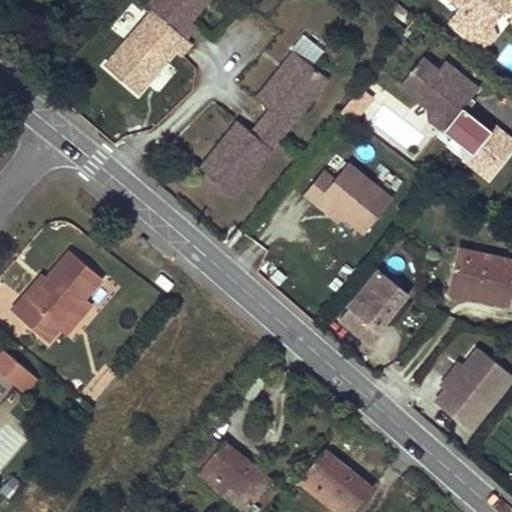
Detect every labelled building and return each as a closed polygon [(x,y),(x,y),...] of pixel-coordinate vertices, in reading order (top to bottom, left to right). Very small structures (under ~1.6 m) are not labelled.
[(105,65),(138,94),(175,51),(181,56),(192,44),(187,39),(198,26),(192,20),(209,0),(152,0),(148,5),(154,10),(105,65)] [(464,5),(457,0),(441,0),(458,13),(464,5)] [(452,21),(476,40),(487,27),(498,36),(494,40),(507,51),(511,44),(511,0),(457,0),(464,5),(458,13),(452,21)] [(498,36),(487,27),(476,40),(487,49),(494,40),(498,36)] [(295,51),(313,65),(325,51),(304,34),(292,49),(295,51)] [(283,67),(317,93),(329,78),(313,65),(295,51),(283,67)] [(466,96),(477,94),(482,88),(448,61),(441,70),(426,58),(404,85),(432,107),(434,118),(442,125),(453,124),(482,146),(477,153),(499,170),(511,154),(511,134),(499,125),(496,129),(467,107),(466,96)] [(201,168),(234,195),(282,137),(317,93),(283,67),(257,98),(271,110),(262,121),(253,132),(239,121),(201,168)] [(342,112),(354,121),(372,98),(360,88),(342,112)] [(442,125),(477,153),(482,146),(453,124),(442,125)] [(305,193),(316,202),(321,196),(345,216),(366,233),(393,200),(347,163),(334,180),(322,172),(305,193)] [(316,202),(340,221),(345,216),(321,196),(316,202)] [(511,259),(460,249),(451,292),(509,305),(511,292),(511,259)] [(11,309),(47,342),(59,329),(83,301),(102,279),(70,251),(45,279),(27,300),(22,296),(11,309)] [(162,273),(156,280),(168,291),(174,284),(162,273)] [(384,273),(346,322),(378,347),(388,335),(384,332),(412,296),(384,273)] [(22,296),(27,300),(45,279),(41,275),(22,296)] [(83,301),(59,329),(65,334),(89,306),(83,301)] [(511,386),(511,370),(483,348),(440,404),(476,433),(511,386)] [(0,402),(16,384),(0,370),(0,402)] [(199,472),(247,511),(272,481),(243,457),(235,467),(216,451),(220,445),(209,436),(191,458),(202,468),(199,472)] [(216,451),(235,467),(243,457),(224,441),(220,445),(216,451)] [(317,459),(336,475),(343,465),(324,450),(317,459)] [(300,480),(339,511),(354,511),(373,489),(343,465),(336,475),(317,459),(300,480)] [(0,485),(0,490),(13,502),(24,490),(8,476),(0,485)]
